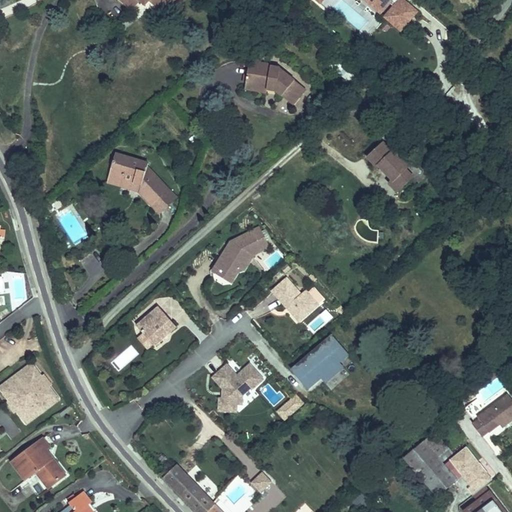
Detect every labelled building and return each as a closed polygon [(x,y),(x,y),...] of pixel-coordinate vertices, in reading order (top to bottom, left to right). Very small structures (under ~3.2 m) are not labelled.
[(173,0),(120,0),(131,9),(140,0),(139,0),(149,0),(163,12),(173,0)] [(373,0),(364,0),(379,13),(383,9),(373,0)] [(401,30),(416,12),(401,0),(400,0),(400,2),(397,0),(373,0),(383,9),(388,3),(394,8),(386,17),(401,30)] [(249,65),(246,87),(258,89),(258,92),(267,93),(267,88),(277,89),(276,92),(290,103),(296,96),(299,99),(306,90),(280,69),(280,68),(272,67),(272,65),(261,63),(260,66),(249,65)] [(350,84),(354,75),(347,71),(342,81),(350,84)] [(296,96),(290,103),(293,106),(299,99),(296,96)] [(397,192),(413,177),(419,183),(426,176),(386,133),(379,139),(384,143),(368,158),(378,168),(379,166),(393,181),(390,184),(397,192)] [(116,154),(109,178),(134,185),(134,183),(142,185),(139,192),(153,206),(169,191),(147,168),(147,169),(139,167),(141,161),(116,154)] [(139,192),(142,185),(134,183),(134,185),(109,178),(107,183),(139,192)] [(176,198),(169,191),(153,206),(159,213),(176,198)] [(258,228),(231,242),(213,272),(214,280),(223,285),(231,284),(238,272),(246,259),(243,258),(245,255),(266,244),(265,241),(268,239),(265,232),(261,234),(258,228)] [(246,259),(238,272),(245,270),(250,261),(254,255),(268,248),(266,244),(245,255),(243,258),(246,259)] [(291,268),(287,264),(282,269),(285,273),(291,268)] [(272,291),(284,304),(287,308),(289,306),(301,320),(325,299),(314,287),(308,293),(306,290),(301,294),(287,278),(272,291)] [(287,308),(299,322),(301,320),(289,306),(287,308)] [(137,326),(143,334),(152,345),(155,347),(177,328),(159,307),(137,326)] [(147,349),(152,345),(143,334),(138,339),(147,349)] [(331,335),(291,370),(309,390),(322,378),(339,363),(348,355),(331,335)] [(131,344),(109,362),(118,372),(139,354),(131,344)] [(339,363),(322,378),(326,383),(344,368),(339,363)] [(0,387),(3,392),(35,368),(32,364),(0,387)] [(227,365),(213,378),(225,391),(225,399),(219,399),(219,411),(237,412),(237,404),(242,405),(243,395),(250,388),(253,389),(263,379),(250,365),(237,376),(227,365)] [(17,411),(24,420),(55,396),(49,387),(41,377),(35,368),(3,392),(10,401),(17,411)] [(41,377),(49,387),(51,385),(43,375),(41,377)] [(250,388),(243,395),(242,405),(237,404),(237,412),(258,393),(253,389),(250,388)] [(295,394),(275,412),(284,421),(303,404),(295,394)] [(511,419),(511,399),(508,395),(486,411),(477,399),(464,408),(475,423),(473,425),(482,436),(488,432),(489,433),(500,425),(506,420),(508,423),(511,419)] [(24,420),(27,424),(58,400),(55,396),(24,420)] [(8,402),(15,412),(17,411),(10,401),(8,402)] [(60,414),(62,417),(72,409),(70,406),(60,414)] [(434,433),(424,442),(442,462),(452,453),(434,433)] [(43,439),(12,462),(38,496),(66,475),(53,459),(51,461),(48,458),(51,456),(46,450),(49,447),(43,439)] [(405,459),(438,497),(457,480),(444,466),(442,462),(424,442),(405,459)] [(469,489),(473,495),(491,481),(466,448),(444,466),(457,480),(463,476),(471,486),(469,489)] [(208,511),(215,505),(177,465),(164,478),(197,511),(208,511)] [(261,493),(272,482),(262,472),(251,483),(261,493)] [(491,493),(486,486),(473,495),(478,502),(491,493)] [(92,511),(91,511),(87,511),(85,508),(91,503),(83,493),(76,498),(69,503),(71,505),(76,511),(74,511),(92,511)] [(485,511),(502,511),(495,501),(496,500),(491,493),(478,502),(485,511)] [(502,511),(505,511),(496,500),(495,501),(502,511)] [(485,511),(478,502),(465,511),(485,511)] [(85,508),(87,511),(91,511),(92,511),(96,509),(91,503),(85,508)]
